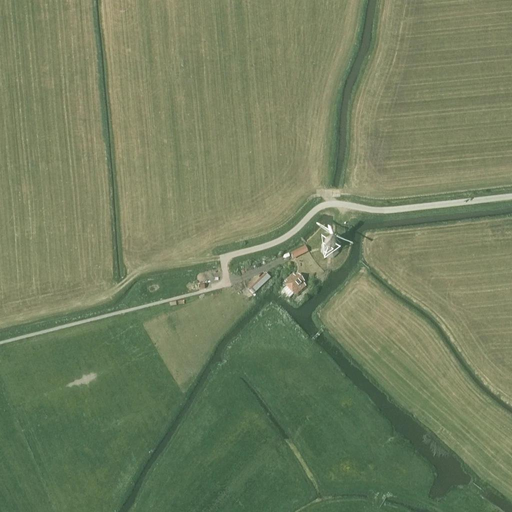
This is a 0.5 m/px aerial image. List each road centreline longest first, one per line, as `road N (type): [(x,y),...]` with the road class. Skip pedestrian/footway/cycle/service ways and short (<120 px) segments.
road 1 (unclassified): [(225,284),(224,257),(280,241),(320,206),(381,211),(511,196)]
road 2 (track): [(0,325),(103,300),(144,269),(224,257)]
